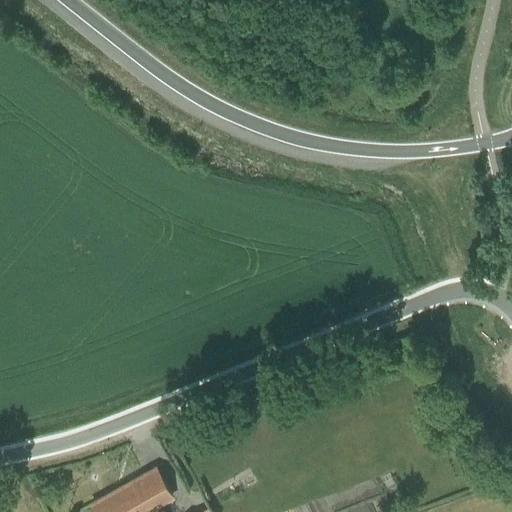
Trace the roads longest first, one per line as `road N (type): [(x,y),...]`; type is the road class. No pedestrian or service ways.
road 1 (unclassified): [(0,462),(82,447),(450,290),(485,293),(511,310)]
road 2 (motorway): [(63,0),(174,86),(241,124),(404,155),(511,139)]
